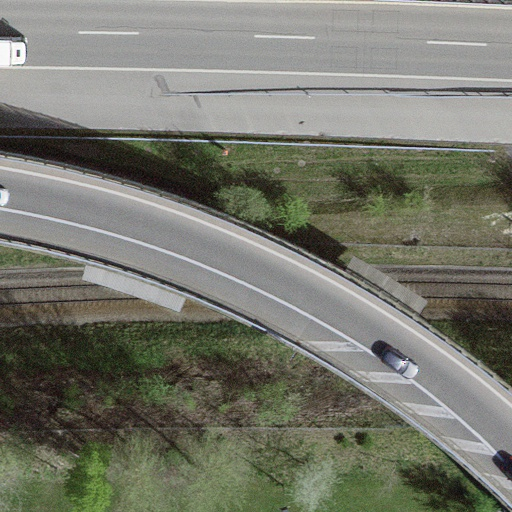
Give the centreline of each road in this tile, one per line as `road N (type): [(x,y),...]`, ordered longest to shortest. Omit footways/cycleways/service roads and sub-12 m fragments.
road 1 (motorway): [(0,189),(120,216),(268,272),(430,369),(511,437)]
road 2 (motorway): [(0,32),(511,46)]
